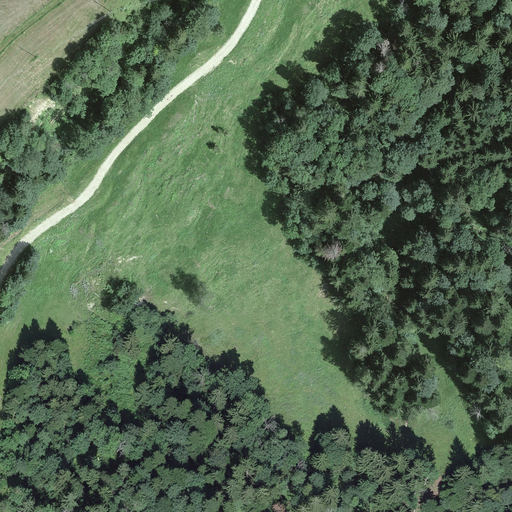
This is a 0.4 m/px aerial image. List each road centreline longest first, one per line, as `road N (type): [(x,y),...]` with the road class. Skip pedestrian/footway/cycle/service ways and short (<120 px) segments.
road 1 (track): [(0,282),(30,239),(95,188),(135,130),(224,53),(256,0)]
road 2 (track): [(439,367),(398,272),(393,210),(432,93),(511,41)]
